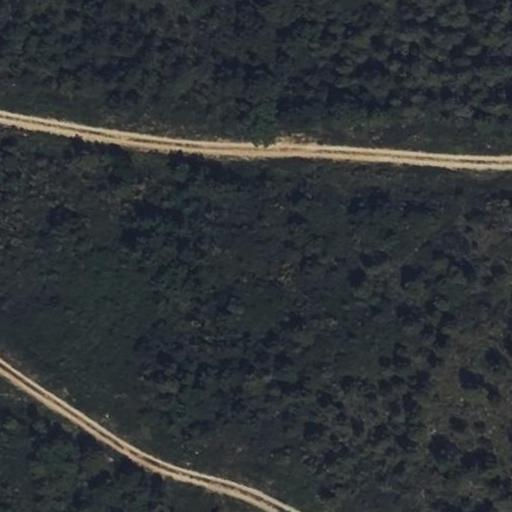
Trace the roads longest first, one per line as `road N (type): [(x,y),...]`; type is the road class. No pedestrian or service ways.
road 1 (track): [(0,113),(48,127),(240,152),(511,163)]
road 2 (track): [(293,511),(154,462),(0,364)]
